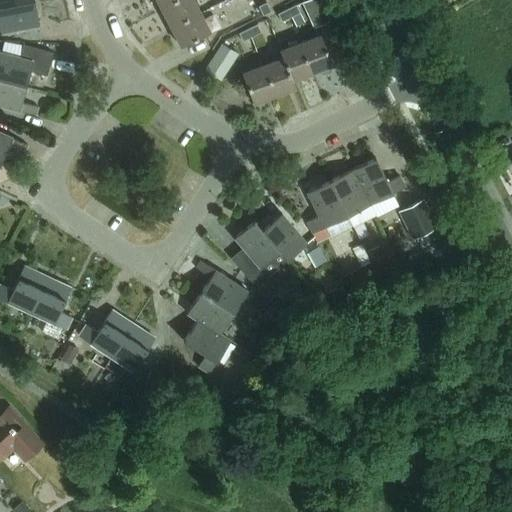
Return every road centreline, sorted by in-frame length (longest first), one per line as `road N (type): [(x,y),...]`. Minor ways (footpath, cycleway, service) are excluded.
road 1 (residential): [(125,64),(47,180),(52,203),(138,263),(165,257),(233,139)]
road 2 (tertiary): [(511,261),(420,81)]
road 3 (residential): [(233,139),(278,144),(312,135),(420,81)]
road 4 (residential): [(233,139),(174,107),(125,64)]
